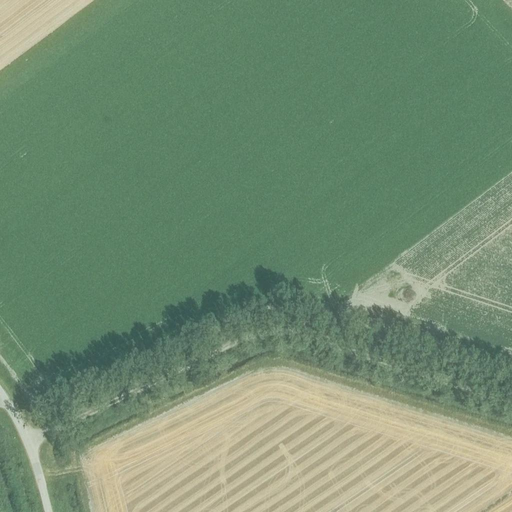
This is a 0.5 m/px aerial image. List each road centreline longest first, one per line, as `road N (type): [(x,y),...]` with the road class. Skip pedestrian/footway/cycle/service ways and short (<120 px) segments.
road 1 (track): [(511,409),(267,332),(28,444)]
road 2 (unclassified): [(47,511),(28,444),(3,399)]
